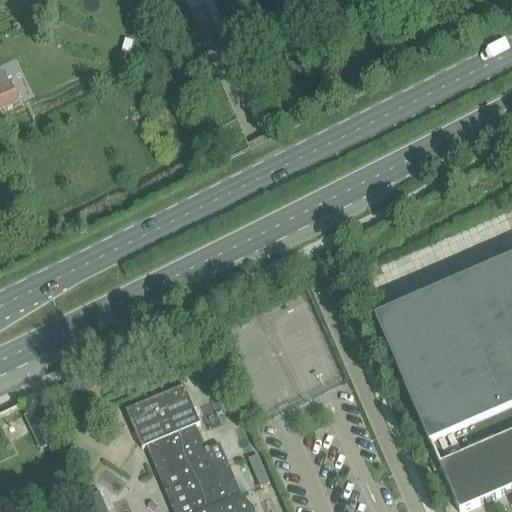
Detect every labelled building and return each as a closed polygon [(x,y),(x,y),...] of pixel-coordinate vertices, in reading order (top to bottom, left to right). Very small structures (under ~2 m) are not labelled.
[(4,73),(0,74),(0,88),(9,84),(4,73)] [(0,111),(19,103),(10,84),(9,84),(0,88),(0,111)] [(511,262),(376,322),(430,447),(431,447),(437,462),(432,465),(435,473),(441,470),(459,511),(468,511),(511,493),(511,262)] [(168,363),(174,375),(187,369),(182,357),(168,363)] [(254,511),(242,498),(239,499),(226,470),(229,468),(220,447),(207,453),(196,427),(201,425),(185,388),(126,412),(142,450),(147,448),(174,511),(254,511)] [(34,417),(22,421),(28,435),(39,431),(34,417)] [(259,457),(249,461),(261,489),(270,485),(259,457)] [(17,498),(8,502),(12,510),(21,505),(17,498)]
